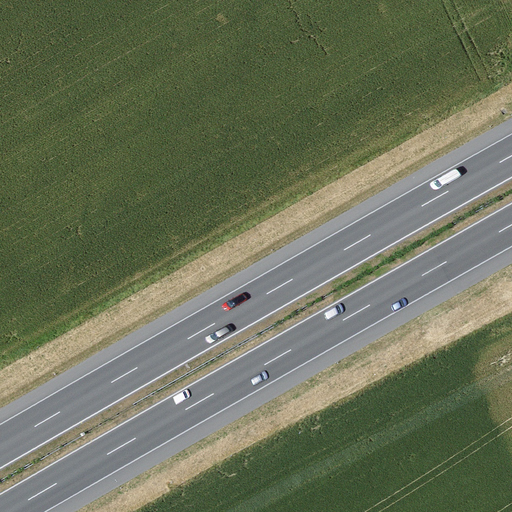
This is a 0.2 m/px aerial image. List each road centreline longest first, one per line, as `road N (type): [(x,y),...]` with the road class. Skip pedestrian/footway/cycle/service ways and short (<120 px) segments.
road 1 (motorway): [(511,156),(0,447)]
road 2 (motorway): [(8,511),(511,225)]
